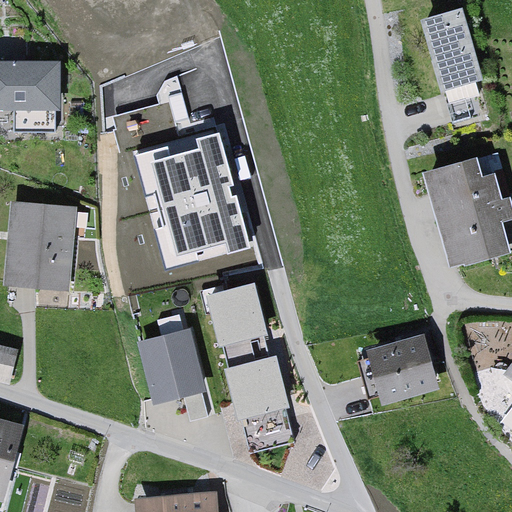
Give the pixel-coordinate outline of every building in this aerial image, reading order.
[(460,7),(423,17),(441,86),(445,85),(449,102),(478,93),(473,78),(479,76),(460,7)] [(16,62),(0,62),(0,105),(59,106),(59,63),(16,62)] [(113,130),(149,262),(247,236),(216,125),(179,135),(173,114),(113,130)] [(511,220),(497,153),(433,167),(456,267),(511,253),(511,220)] [(73,211),(13,205),(10,234),(19,235),(18,243),(14,283),(66,288),(73,211)] [(267,331),(254,280),(206,292),(219,343),(267,331)] [(190,325),(137,338),(152,401),(205,388),(190,325)] [(421,339),(369,354),(383,401),(435,386),(421,339)] [(0,380),(13,384),(22,351),(0,345),(0,380)] [(288,404),(274,353),(224,366),(237,417),(241,416),(250,452),(293,441),(284,405),(288,404)] [(511,366),(507,373),(511,377),(511,410),(503,422),(511,428),(511,366)] [(205,397),(188,401),(194,420),(210,415),(205,397)] [(26,425),(0,417),(0,496),(6,498),(26,425)] [(231,511),(229,488),(134,497),(135,511),(231,511)]
